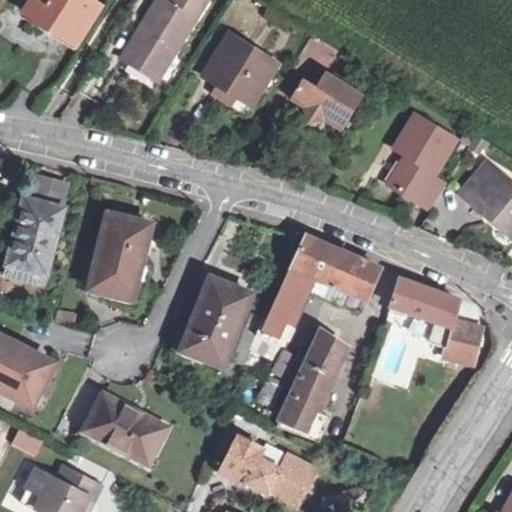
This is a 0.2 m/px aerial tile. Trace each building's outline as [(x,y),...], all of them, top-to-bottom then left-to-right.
[(34,16),(42,21),(46,15),(77,36),(98,5),(90,0),(33,0),(27,11),(34,16)] [(138,67),(157,79),(208,0),(207,0),(171,0),(169,3),(164,0),(160,0),(123,57),(138,67)] [(46,15),(42,21),(73,41),(77,36),(46,15)] [(204,76),(219,86),(234,95),(250,105),(276,64),(230,35),(204,76)] [(300,78),(289,99),(302,107),(304,116),(305,124),(320,120),(339,131),(360,97),(322,74),(313,87),(300,78)] [(234,95),(219,86),(212,95),(218,99),(228,105),(234,95)] [(427,210),(442,186),(431,178),(453,143),(414,116),(393,147),(403,154),(385,182),(393,187),(427,210)] [(511,186),(488,166),(463,195),(476,206),(511,237),(511,235),(511,186)] [(37,181),(31,201),(60,210),(66,189),(50,185),(37,181)] [(5,266),(39,276),(44,259),(48,261),(62,210),(60,210),(31,201),(29,201),(22,227),(16,226),(5,266)] [(86,291),(128,303),(137,270),(150,226),(107,214),(86,291)] [(312,277),(326,283),(327,281),(340,250),(315,240),(295,232),(283,264),(291,268),(312,277)] [(365,301),(366,299),(379,267),(367,262),(342,251),(340,250),(327,281),(326,283),(365,301)] [(36,288),(39,276),(5,266),(1,278),(36,288)] [(291,323),(312,277),(291,268),(269,314),(291,323)] [(443,347),(446,349),(453,321),(454,314),(460,300),(431,289),(398,277),(391,301),(387,312),(402,319),(405,311),(434,322),(428,342),(443,347)] [(182,350),(222,364),(248,292),(212,280),(202,306),(198,305),(195,312),(182,350)] [(55,311),(54,325),(74,326),(75,312),(55,311)] [(280,346),(291,323),(269,314),(260,337),(280,346)] [(446,349),(471,355),(483,330),(453,321),(446,349)] [(319,334),(306,363),(303,370),(300,377),(297,386),(292,383),(289,388),(295,391),(294,394),(320,404),(344,349),(319,334)] [(0,387),(31,403),(50,364),(40,359),(0,338),(0,387)] [(446,349),(444,355),(469,361),(471,355),(446,349)] [(290,373),(300,377),(303,370),(306,363),(297,359),(290,373)] [(267,365),(257,361),(249,378),(259,381),(267,365)] [(269,375),(257,397),(272,405),(284,384),(269,375)] [(105,395),(88,430),(142,457),(151,440),(160,444),(170,428),(122,404),(105,395)] [(16,429),(10,448),(37,457),(43,437),(16,429)] [(246,482),(268,493),(273,485),(299,498),(313,467),(283,453),(277,468),(258,458),(262,449),(236,436),(219,473),(229,478),(244,485),(246,482)] [(80,511),(87,499),(92,501),(98,487),(61,467),(55,480),(34,471),(19,503),(36,511),(37,511),(38,510),(42,511),(80,511)] [(295,506),(299,498),(273,485),(268,493),(295,506)] [(511,511),(511,492),(501,511),(511,511)] [(81,511),(86,511),(92,501),(87,499),(80,511),(81,511)]
